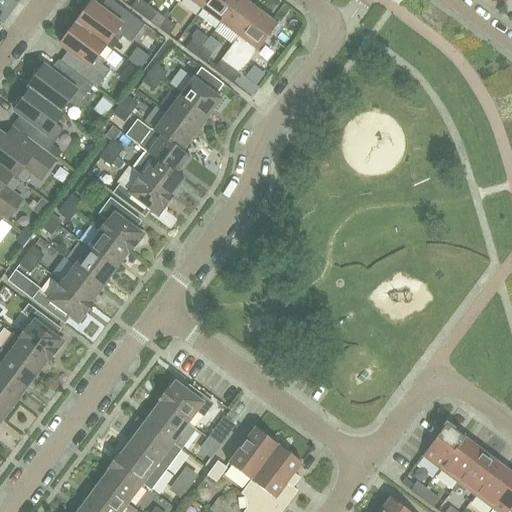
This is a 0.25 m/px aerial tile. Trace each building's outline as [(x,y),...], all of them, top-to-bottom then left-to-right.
[(140,16),(147,6),(139,0),(136,0),(130,8),(140,16)] [(189,0),(202,9),(208,0),(189,0)] [(220,23),(237,0),(208,0),(202,9),(220,23)] [(238,37),(258,11),(243,0),(237,0),(220,23),(238,37)] [(130,44),(144,25),(123,9),(114,20),(91,3),(75,23),(106,46),(113,37),(119,41),(122,37),(130,44)] [(140,16),(158,29),(166,19),(147,6),(140,16)] [(240,74),(276,25),(258,11),(238,37),(221,60),(224,62),(240,74)] [(175,27),(166,19),(158,29),(168,37),(175,27)] [(98,56),(106,46),(75,23),(60,44),(83,62),(75,73),(92,86),(96,89),(110,71),(101,65),(104,61),(98,56)] [(195,57),(202,47),(192,39),(185,49),(195,57)] [(212,54),(202,47),(195,57),(204,64),(212,54)] [(224,62),(221,60),(213,70),(232,84),(240,74),(224,62)] [(149,73),(159,81),(166,73),(155,65),(149,73)] [(92,86),(75,73),(72,71),(64,82),(43,66),(41,69),(39,68),(37,68),(35,69),(33,71),(32,73),(32,75),(33,77),(34,79),(27,88),(30,90),(30,89),(60,112),(60,111),(67,102),(76,108),(92,86)] [(207,117),(221,99),(215,95),(223,85),(201,68),(180,96),(207,117)] [(153,90),(159,81),(149,73),(143,82),(153,90)] [(60,112),(30,89),(30,90),(24,98),(22,97),(19,98),(17,98),(16,100),(15,102),(14,104),(15,106),(16,108),(14,111),(35,127),(27,137),(56,159),(60,153),(59,149),(53,144),(63,130),(55,123),(63,113),(60,111),(60,112)] [(195,135),(207,117),(180,96),(167,114),(195,135)] [(119,105),(130,113),(136,104),(126,97),(119,105)] [(130,113),(119,105),(114,113),(124,120),(130,113)] [(195,135),(167,114),(154,131),(182,152),(182,151),(195,135)] [(56,159),(27,137),(13,127),(5,137),(0,133),(0,166),(12,176),(11,176),(15,179),(23,168),(39,180),(56,159)] [(176,174),(189,156),(182,151),(182,152),(154,131),(153,132),(150,130),(138,147),(145,152),(145,151),(176,174)] [(106,149),(116,157),(123,148),(112,141),(106,149)] [(116,157),(106,149),(100,158),(110,165),(116,157)] [(170,197),(170,196),(183,179),(176,174),(145,151),(145,152),(133,168),(140,174),(170,197)] [(57,165),(48,185),(61,191),(70,171),(57,165)] [(4,186),(11,176),(12,176),(0,166),(0,216),(1,218),(6,221),(22,199),(4,186)] [(172,198),(170,196),(170,197),(140,174),(127,191),(119,185),(113,193),(144,217),(149,210),(158,216),(172,198)] [(65,204),(75,212),(81,203),(71,196),(65,204)] [(144,235),(135,229),(140,222),(110,199),(98,214),(106,220),(98,230),(100,232),(100,231),(128,252),(128,253),(130,254),(144,235)] [(75,212),(65,204),(58,213),(68,220),(75,212)] [(56,227),(42,218),(35,227),(48,237),(56,227)] [(30,239),(36,231),(31,228),(26,228),(22,234),(30,239)] [(115,269),(127,254),(128,253),(128,252),(100,231),(100,232),(87,248),(115,269)] [(24,247),(30,239),(22,234),(18,239),(19,244),(24,247)] [(26,256),(36,264),(42,255),(32,248),(26,256)] [(102,287),(115,269),(87,248),(74,266),(102,287)] [(36,264),(26,256),(19,264),(30,272),(36,264)] [(90,303),(102,287),(74,266),(62,282),(61,283),(89,304),(90,303)] [(78,323),(92,305),(90,303),(89,304),(61,283),(62,282),(60,281),(47,298),(38,292),(32,299),(64,323),(69,317),(78,323)] [(49,361),(63,342),(55,336),(60,329),(28,305),(22,313),(31,320),(18,336),(48,359),(48,360),(49,361)] [(0,349),(35,376),(48,360),(48,359),(18,336),(12,332),(0,347),(0,349)] [(0,376),(22,393),(35,376),(0,349),(0,376)] [(0,403),(9,411),(22,393),(0,376),(0,403)] [(189,387),(186,390),(175,382),(173,384),(171,382),(157,401),(159,403),(159,402),(187,423),(196,411),(203,416),(212,404),(189,387)] [(195,429),(187,423),(159,402),(159,403),(144,422),(180,449),(195,429)] [(0,422),(9,411),(0,403),(0,422)] [(223,418),(208,439),(218,446),(234,426),(223,418)] [(180,449),(144,422),(129,442),(165,470),(180,449)] [(440,470),(464,438),(446,425),(422,456),(440,470)] [(281,511),(297,491),(292,488),(299,478),(294,474),(302,463),(255,428),(228,464),(250,481),(241,494),(245,497),(246,508),(243,511),(281,511)] [(457,483),(481,451),(464,438),(440,470),(457,483)] [(212,455),(218,446),(208,439),(202,447),(212,455)] [(165,470),(129,442),(126,446),(124,445),(112,461),(142,484),(150,489),(165,470)] [(475,495),(498,464),(481,451),(457,483),(475,495)] [(127,504),(142,484),(112,461),(100,477),(102,479),(99,483),(127,504)] [(227,468),(217,461),(206,476),(216,483),(227,468)] [(492,508),(511,481),(511,474),(498,464),(475,495),(492,508)] [(177,478),(188,487),(197,475),(186,467),(177,478)] [(188,487),(177,478),(169,490),(180,498),(188,487)] [(422,499),(428,490),(416,481),(410,490),(422,499)] [(496,511),(511,511),(511,481),(492,508),(496,511)] [(133,511),(135,510),(127,504),(99,483),(84,503),(95,511),(133,511)] [(428,490),(422,499),(432,507),(439,498),(428,490)] [(408,511),(390,498),(378,511),(408,511)] [(95,511),(84,503),(77,511),(95,511)]
